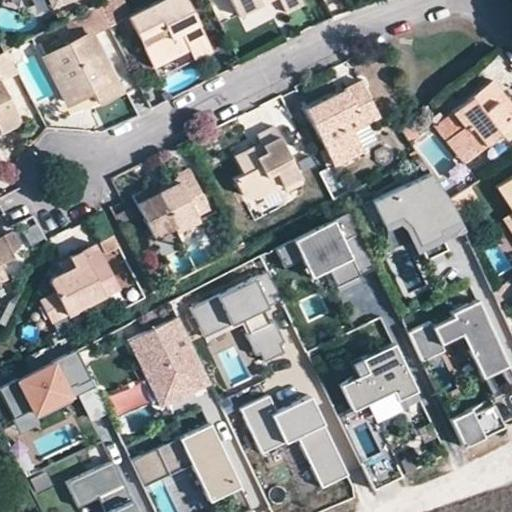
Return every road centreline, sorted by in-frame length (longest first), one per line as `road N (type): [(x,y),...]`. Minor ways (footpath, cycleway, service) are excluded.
road 1 (residential): [(437,0),(336,36),(82,163)]
road 2 (residential): [(82,163),(82,187),(73,196),(49,196),(37,175),(40,163),(49,154),(73,154)]
road 3 (residential): [(511,454),(391,511)]
